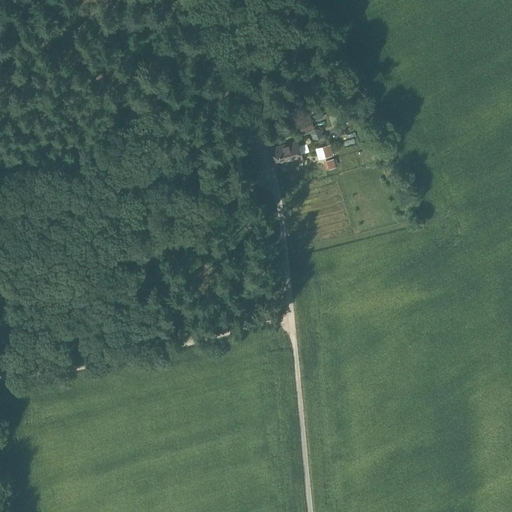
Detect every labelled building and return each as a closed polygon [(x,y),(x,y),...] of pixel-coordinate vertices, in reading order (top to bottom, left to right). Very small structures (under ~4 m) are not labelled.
[(309,117),(296,123),(300,134),(314,128),(309,117)] [(311,134),(313,138),(317,139),(320,135),(318,130),(314,130),(311,134)] [(297,141),(271,149),(276,166),(302,158),(297,141)] [(256,156),(252,142),(239,147),(243,160),(256,156)] [(333,156),(330,145),(322,147),(325,158),(333,156)] [(335,167),(332,159),(324,161),(326,170),(335,167)]
